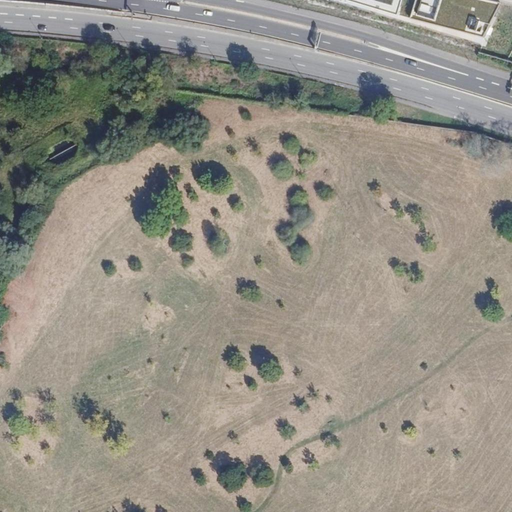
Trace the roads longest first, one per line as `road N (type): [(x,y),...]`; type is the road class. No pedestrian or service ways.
road 1 (primary): [(0,20),(240,48),(511,118)]
road 2 (primary): [(509,89),(232,19),(94,0)]
road 3 (track): [(115,511),(373,409),(511,366)]
road 4 (primary): [(509,89),(329,25),(213,0)]
